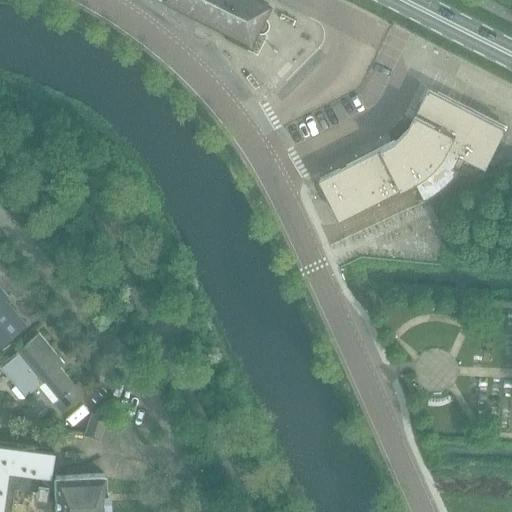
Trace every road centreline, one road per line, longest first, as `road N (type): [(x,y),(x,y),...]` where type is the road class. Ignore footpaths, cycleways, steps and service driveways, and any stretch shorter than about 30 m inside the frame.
road 1 (tertiary): [(420,511),(271,169),(193,66),(105,0)]
road 2 (residential): [(0,216),(156,405),(205,511)]
road 3 (primary): [(511,55),(403,0)]
